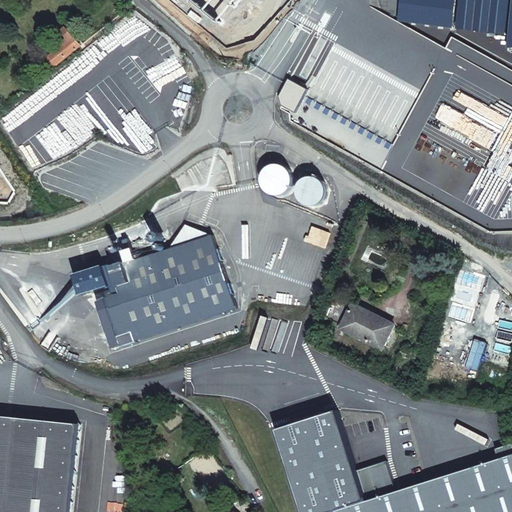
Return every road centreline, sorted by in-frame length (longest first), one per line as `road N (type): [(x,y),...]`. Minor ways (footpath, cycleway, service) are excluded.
road 1 (residential): [(511,283),(258,127)]
road 2 (residential): [(227,127),(97,213),(30,237),(0,234)]
road 3 (unknown): [(0,379),(31,399),(86,414),(88,506)]
road 4 (residential): [(224,96),(203,55),(142,0)]
